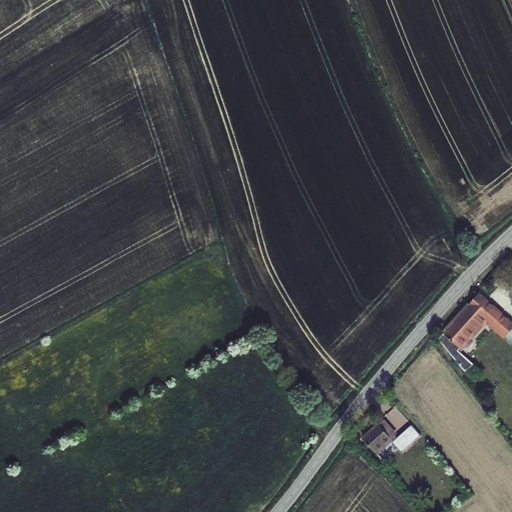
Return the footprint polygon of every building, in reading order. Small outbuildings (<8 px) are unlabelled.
[(511,325),(479,296),(470,307),(487,322),(511,344),(511,325)] [(470,307),(464,314),(481,328),(487,322),(470,307)] [(481,328),(464,314),(439,342),(465,374),(475,367),(459,353),(481,328)] [(393,442),(390,438),(386,433),(389,430),(385,424),(365,441),(386,466),(393,460),(384,450),(393,442)] [(412,448),(422,438),(413,427),(403,438),(412,448)] [(409,446),(402,438),(396,444),(402,452),(409,446)]
